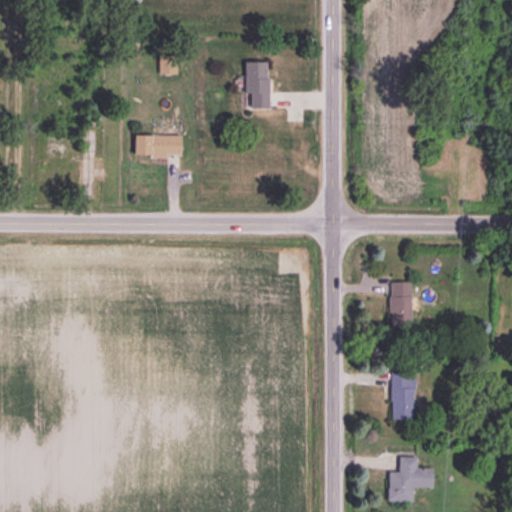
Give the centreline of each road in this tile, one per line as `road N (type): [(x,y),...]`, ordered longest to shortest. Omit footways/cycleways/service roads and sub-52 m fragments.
road 1 (residential): [(0,219),(511,221)]
road 2 (residential): [(333,511),(333,0)]
